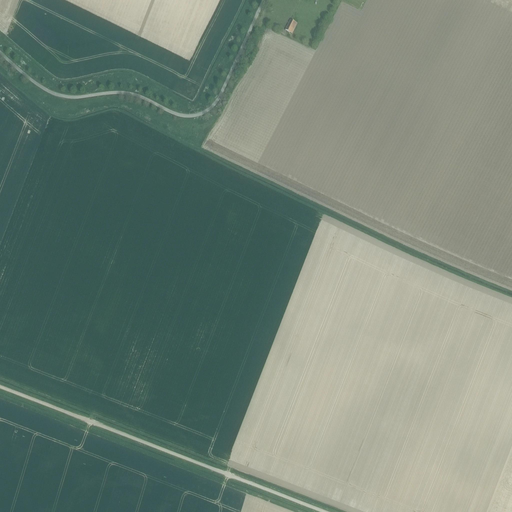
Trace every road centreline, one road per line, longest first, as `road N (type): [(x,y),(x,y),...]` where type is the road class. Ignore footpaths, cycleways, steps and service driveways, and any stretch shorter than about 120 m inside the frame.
road 1 (unclassified): [(0,51),(56,94),(128,93),(195,115),(220,94),(264,0)]
road 2 (unclassified): [(321,511),(0,388)]
